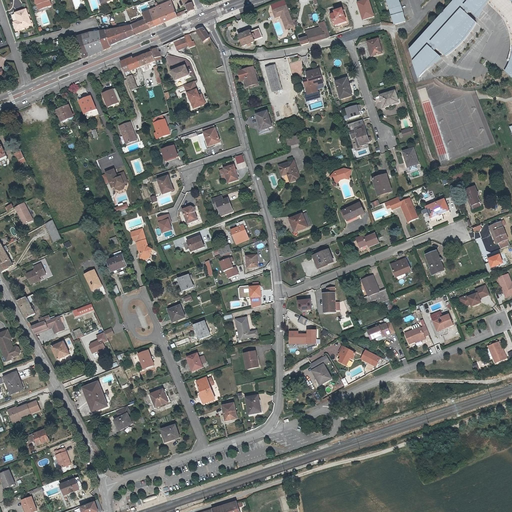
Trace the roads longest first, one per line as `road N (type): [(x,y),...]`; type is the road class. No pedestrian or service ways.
road 1 (residential): [(267,429),(498,329)]
road 2 (unclassified): [(102,487),(10,301)]
road 3 (primary): [(204,18),(26,92)]
road 4 (residential): [(279,295),(453,229)]
road 5 (residential): [(349,37),(391,29),(432,163)]
road 6 (unclassified): [(190,511),(353,459)]
road 7 (track): [(353,459),(511,403)]
road 8 (residential): [(248,145),(273,235),(279,295)]
road 9 (residential): [(279,295),(279,404),(267,429)]
road 10 (residential): [(222,49),(264,56),(349,37)]
road 11 (residential): [(204,451),(158,334)]
road 12 (track): [(388,378),(511,376)]
